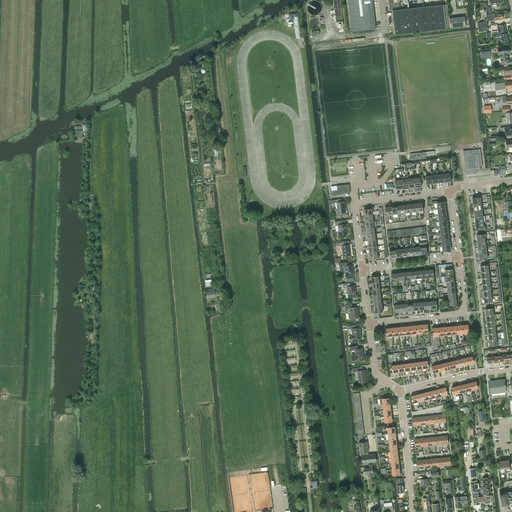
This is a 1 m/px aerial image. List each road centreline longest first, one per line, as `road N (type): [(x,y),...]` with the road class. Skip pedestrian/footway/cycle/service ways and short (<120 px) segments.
road 1 (residential): [(363,267),(355,203),(450,190)]
road 2 (residential): [(370,323),(464,313),(458,258)]
road 3 (residential): [(413,511),(399,390)]
